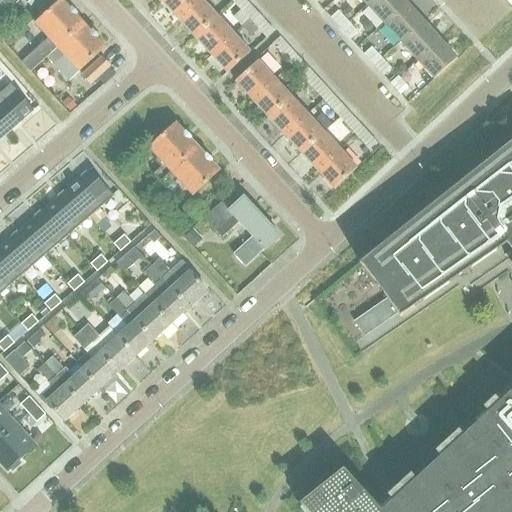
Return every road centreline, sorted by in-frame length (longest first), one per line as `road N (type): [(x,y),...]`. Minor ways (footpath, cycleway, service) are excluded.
road 1 (residential): [(29,511),(324,243)]
road 2 (residential): [(324,243),(511,70)]
road 3 (unclassified): [(324,243),(163,52)]
road 4 (residential): [(0,193),(163,52)]
